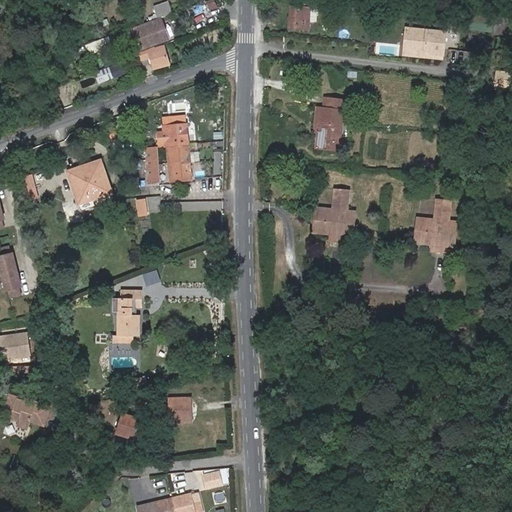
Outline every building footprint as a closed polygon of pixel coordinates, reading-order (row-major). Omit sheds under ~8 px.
[(169,1),(153,6),(158,19),(161,18),(172,13),(169,1)] [(290,7),(290,15),(301,15),(301,8),(290,7)] [(301,15),(290,15),(289,28),(307,29),(307,26),(300,25),(301,15)] [(153,26),(162,22),(161,18),(158,19),(151,21),(152,22),(153,26)] [(152,22),(131,30),(138,50),(169,38),(162,22),(153,26),(152,22)] [(446,32),(403,27),(400,57),(443,62),(446,32)] [(91,42),(94,52),(112,47),(109,37),(91,42)] [(139,53),(141,59),(150,56),(153,67),(158,66),(158,67),(168,64),(163,46),(153,50),(153,48),(139,53)] [(99,83),(114,78),(110,67),(95,72),(99,83)] [(511,71),(496,70),(495,87),(511,88),(511,71)] [(339,151),(343,111),(322,108),(318,148),(339,151)] [(169,147),(172,181),(192,180),(187,126),(164,128),(165,147),(169,147)] [(145,149),(149,184),(159,183),(155,148),(145,149)] [(68,172),(69,176),(102,165),(101,161),(68,172)] [(69,176),(78,205),(111,194),(102,165),(69,176)] [(32,199),(40,197),(34,175),(25,178),(32,199)] [(316,209),(314,231),(331,233),(337,233),(336,243),(344,244),(345,234),(353,235),(356,214),(347,213),(349,191),(336,190),(334,211),(316,209)] [(78,205),(79,208),(112,197),(111,194),(78,205)] [(418,219),(416,241),(433,243),(438,243),(437,253),(446,253),(446,244),(455,245),(458,223),(449,222),(451,201),(438,199),(435,221),(418,219)] [(7,244),(0,245),(0,254),(9,252),(7,244)] [(0,254),(0,273),(4,289),(17,285),(19,285),(10,251),(9,252),(0,254)] [(5,289),(7,297),(19,294),(17,285),(5,289)] [(119,298),(118,335),(134,336),(140,337),(140,316),(137,315),(133,315),(133,309),(134,308),(134,299),(138,299),(143,299),(143,290),(122,291),(122,298),(119,298)] [(28,332),(1,336),(4,358),(13,357),(13,354),(31,351),(28,332)] [(113,335),(113,343),(134,344),(134,336),(118,335),(113,335)] [(15,366),(14,375),(31,376),(31,367),(15,366)] [(50,406),(45,404),(35,400),(33,403),(25,401),(10,395),(5,408),(12,411),(11,414),(20,417),(19,420),(18,421),(30,425),(32,420),(44,425),(47,416),(50,406)] [(191,398),(170,398),(170,423),(187,422),(187,413),(192,413),(191,398)] [(139,419),(124,414),(117,433),(133,438),(139,419)] [(196,495),(179,499),(181,511),(199,511),(198,504),(196,495)] [(181,511),(179,499),(157,503),(159,511),(181,511)] [(207,511),(206,503),(198,504),(199,511),(207,511)]
